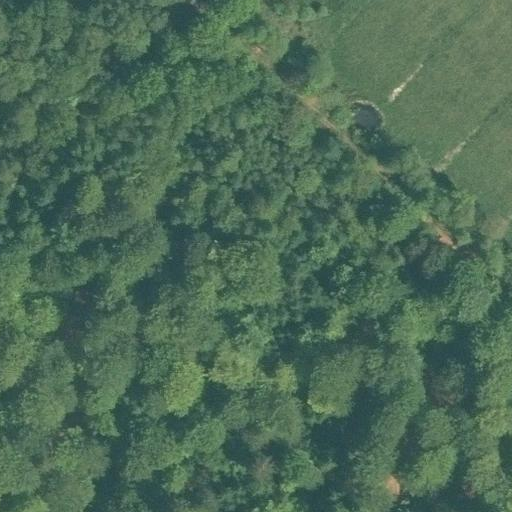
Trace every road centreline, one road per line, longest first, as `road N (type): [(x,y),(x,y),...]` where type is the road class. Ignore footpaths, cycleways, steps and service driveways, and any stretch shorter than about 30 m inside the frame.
road 1 (track): [(88,511),(214,16)]
road 2 (track): [(201,6),(511,296)]
road 3 (track): [(201,6),(0,167)]
